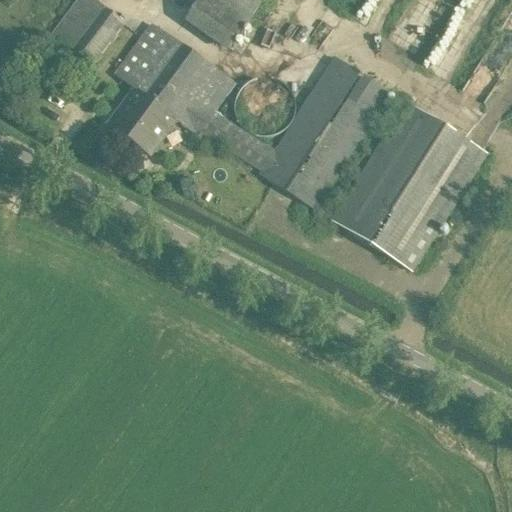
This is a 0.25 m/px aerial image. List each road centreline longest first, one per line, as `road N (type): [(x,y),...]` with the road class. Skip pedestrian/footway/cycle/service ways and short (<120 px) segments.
road 1 (track): [(501,511),(492,473),(449,430),(0,194)]
road 2 (tertiary): [(511,410),(0,139)]
